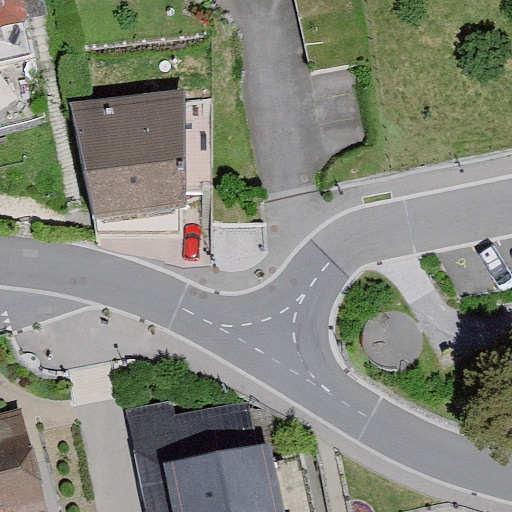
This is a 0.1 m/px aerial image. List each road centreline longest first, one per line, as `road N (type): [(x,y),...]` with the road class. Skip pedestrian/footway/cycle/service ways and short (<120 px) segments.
road 1 (residential): [(266,351),(317,277),(363,238),(511,204)]
road 2 (tertiary): [(511,474),(422,446),(266,351)]
road 3 (unknown): [(317,277),(264,13)]
road 4 (unclassified): [(266,351),(159,299),(69,276)]
